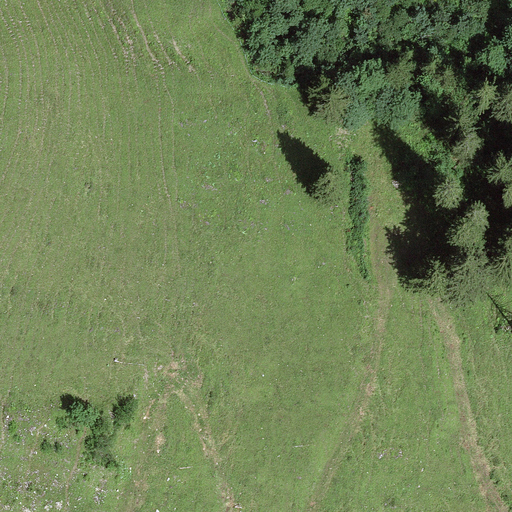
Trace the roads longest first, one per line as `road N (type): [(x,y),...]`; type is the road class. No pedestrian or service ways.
road 1 (track): [(495,511),(467,434),(443,311),(410,282),(394,287),(382,308),(360,386),(306,511)]
road 2 (track): [(237,511),(194,371),(180,360),(163,373),(133,511)]
